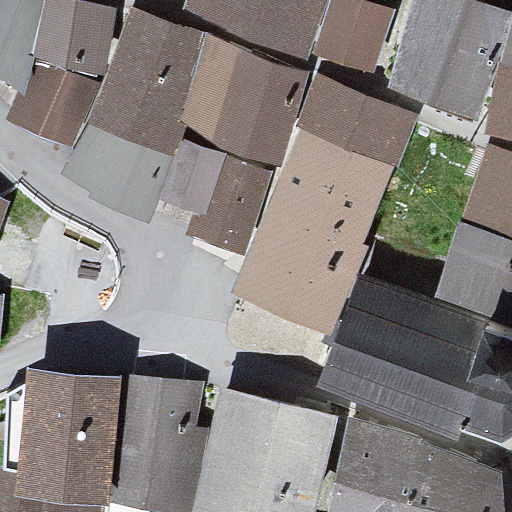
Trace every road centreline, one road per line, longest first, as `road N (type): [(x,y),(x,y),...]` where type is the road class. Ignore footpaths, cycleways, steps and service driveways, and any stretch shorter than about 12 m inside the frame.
road 1 (residential): [(128,0),(511,134)]
road 2 (residential): [(156,317),(206,333),(227,356),(486,446),(511,441)]
road 3 (tertiary): [(0,145),(148,253),(156,317)]
road 4 (tertiary): [(0,376),(138,332),(156,317)]
